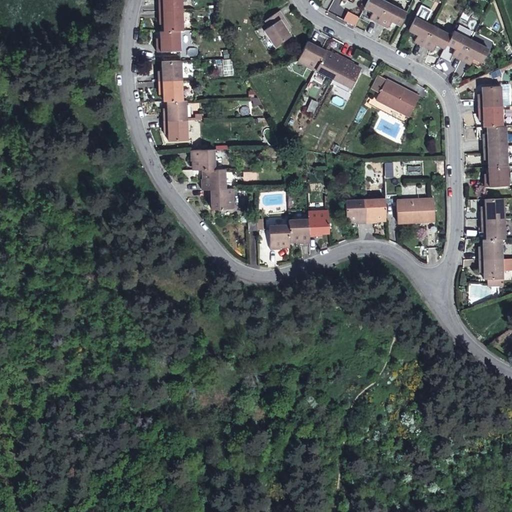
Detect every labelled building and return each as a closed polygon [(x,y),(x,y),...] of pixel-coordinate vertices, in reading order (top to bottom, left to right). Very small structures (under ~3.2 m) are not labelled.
[(182,10),(181,0),(157,0),(158,5),(158,10),(160,10),(182,10)] [(388,2),(383,0),(366,0),(363,7),(372,12),(369,17),(371,18),(375,20),(378,22),(380,18),(388,2)] [(390,21),(398,26),(406,12),(388,2),(380,18),(378,22),(383,24),(388,27),(390,21)] [(370,20),(371,18),(369,17),(372,12),(363,7),(357,18),(361,20),(363,17),(370,20)] [(162,24),(163,31),(166,30),(179,30),(183,30),(182,10),(160,10),(158,10),(158,16),(158,21),(162,21),(162,24)] [(268,26),(262,29),(274,46),(290,36),(288,33),(286,30),(285,28),(288,25),(278,10),(264,20),(268,26)] [(418,43),(423,45),(426,38),(433,25),(415,16),(408,30),(417,34),(414,40),(418,43)] [(435,44),(444,48),(446,43),(451,35),(433,25),(426,38),(423,45),(427,47),(432,49),(435,44)] [(269,49),(274,46),(262,29),(261,27),(255,30),(269,49)] [(159,31),(159,38),(159,40),(155,40),(155,46),(156,51),(180,50),(179,30),(166,30),(163,31),(159,31)] [(470,40),(453,30),(451,35),(446,43),(455,48),(452,54),(456,56),(461,59),(470,40)] [(312,41),(308,38),(297,60),(315,69),(325,50),(318,47),(316,45),(317,43),(312,41)] [(488,49),(470,40),(461,59),(465,61),(469,63),(472,57),(481,62),(488,49)] [(315,69),(332,78),(344,57),(339,55),(334,52),(333,54),(325,50),(315,69)] [(352,62),(344,57),(332,78),(350,87),(360,68),(356,66),(351,64),(352,62)] [(157,75),(158,81),(182,80),(181,60),(161,60),(161,67),(161,70),(157,70),(157,75)] [(348,92),(350,87),(332,78),(330,83),(348,92)] [(385,79),(375,99),(409,116),(419,96),(411,93),(411,94),(398,87),(399,86),(392,83),(385,79)] [(162,94),(162,100),(166,100),(182,100),(182,80),(158,81),(158,86),(158,91),(162,91),(162,94)] [(481,101),(481,106),(490,106),(502,106),(501,86),(483,86),(483,93),(483,96),(481,96),(481,101)] [(405,123),(409,116),(375,99),(370,97),(367,104),(405,123)] [(187,120),(186,99),(182,100),(166,100),(166,107),(166,110),(163,110),(163,115),(163,121),(187,120)] [(484,123),(484,126),(502,126),(502,106),(490,106),(481,106),(481,117),(484,117),(484,120),(484,123)] [(188,140),(187,120),(163,121),(163,131),(167,131),(167,134),(167,137),(167,141),(188,140)] [(506,146),(506,126),(502,126),(484,126),(477,126),(477,133),(477,139),(485,138),(485,146),(495,146),(506,146)] [(488,156),(488,159),(488,166),(502,166),(507,165),(506,146),(495,146),(485,146),(485,151),(485,156),(488,156)] [(192,159),(192,169),(202,168),(210,168),(214,168),(213,148),(190,149),(190,154),(190,159),(192,159)] [(488,174),(486,174),(486,180),(486,186),(508,186),(507,165),(502,166),(488,166),(488,172),(488,174)] [(200,183),(200,188),(203,188),(207,188),(224,187),(223,168),(214,168),(210,168),(202,168),(202,178),(200,178),(200,183)] [(231,208),(231,187),(226,187),(224,187),(207,188),(207,198),(209,198),(209,203),(209,208),(231,208)] [(381,219),(386,219),(385,203),(385,198),(365,199),(365,211),(366,222),(376,222),(376,220),(381,219)] [(396,223),(412,222),(412,221),(426,220),(426,222),(430,222),(434,221),(434,198),(396,199),(396,223)] [(483,213),(483,219),(492,218),(504,218),(503,198),(496,198),(484,199),(485,205),(485,208),(482,208),(483,213)] [(356,223),(366,222),(365,211),(365,199),(345,200),(346,221),(351,221),(355,220),(356,223)] [(314,235),(319,235),(319,232),(322,232),(329,232),(328,211),(308,212),(308,219),(309,235),(314,235)] [(486,234),(486,238),(495,238),(501,238),(504,238),(504,218),(492,218),(483,219),(483,226),(485,226),(485,229),(486,234)] [(247,230),(257,230),(256,219),(247,219),(247,230)] [(308,219),(288,220),(288,225),(289,230),(289,242),(299,241),(299,243),(304,243),(309,243),(309,235),(308,219)] [(280,247),(289,247),(289,242),(289,230),(288,225),(269,226),(269,249),(274,249),(280,249),(280,247)] [(502,258),(501,238),(495,238),(486,238),(482,238),(482,246),(482,248),(480,248),(480,253),(480,258),(481,258),(502,258)] [(483,278),(487,278),(503,278),(502,258),(481,258),(480,258),(480,266),(483,266),(483,269),(483,274),(483,278)]
